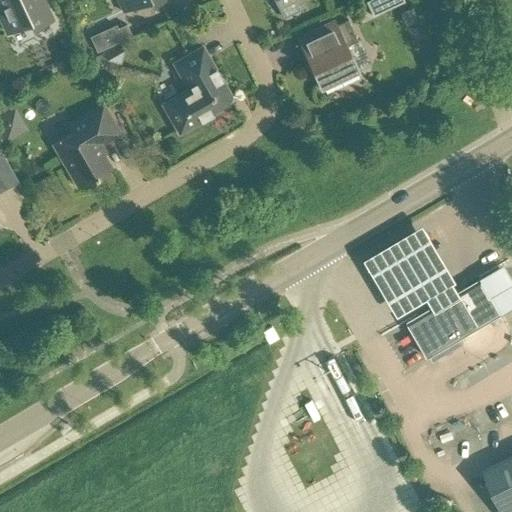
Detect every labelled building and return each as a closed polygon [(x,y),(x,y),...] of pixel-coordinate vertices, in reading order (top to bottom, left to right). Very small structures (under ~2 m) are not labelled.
[(0,0),(0,17),(7,32),(29,22),(33,29),(47,23),(36,0),(0,0)] [(161,0),(117,0),(123,12),(147,0),(149,0),(151,5),(161,0)] [(299,9),(296,2),(300,0),(274,0),(283,17),(299,9)] [(397,0),(367,0),(367,1),(373,14),(399,2),(397,0)] [(133,33),(126,17),(91,33),(98,48),(133,33)] [(346,46),(357,41),(347,19),(298,42),(319,87),(357,70),(346,46)] [(229,94),(201,46),(173,63),(184,81),(180,93),(162,104),(179,132),(226,104),(228,105),(231,96),(235,97),(235,95),(229,94)] [(0,110),(0,124),(4,137),(27,128),(18,104),(0,110)] [(118,132),(102,104),(68,123),(73,131),(52,143),(77,186),(109,167),(96,144),(118,132)] [(428,224),(364,261),(368,269),(381,291),(394,313),(397,319),(432,300),(435,304),(458,291),(463,288),(460,283),(462,281),(458,274),(446,254),(433,232),(428,224)] [(435,304),(407,321),(428,357),(430,356),(433,361),(464,343),(461,338),(479,327),(495,318),(501,314),(511,307),(511,276),(505,264),(480,278),(473,282),(463,288),(458,291),(435,304)] [(321,418),(312,401),(305,404),(315,422),(321,418)] [(511,511),(511,452),(483,467),(503,511),(511,511)]
